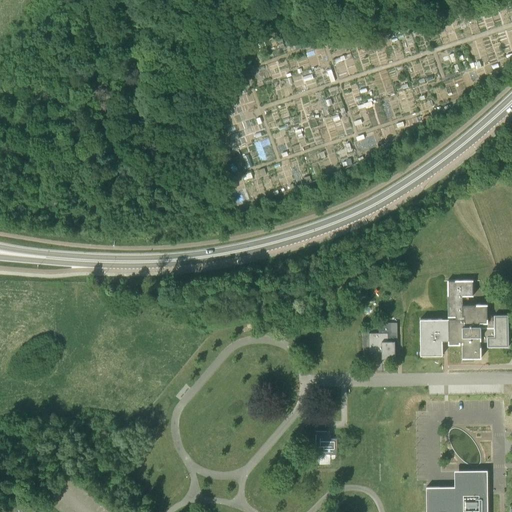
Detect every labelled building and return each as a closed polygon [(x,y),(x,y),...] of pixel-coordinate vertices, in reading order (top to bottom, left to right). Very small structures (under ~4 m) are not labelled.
[(135,7),(121,0),(117,10),(120,12),(117,19),(128,23),(129,21),(135,23),(132,30),(139,34),(146,20),(144,19),(146,14),(134,9),(135,7)] [(265,41),(258,44),(260,50),(267,47),(265,41)] [(160,109),(158,121),(167,123),(168,116),(169,111),(160,109)] [(386,274),(381,278),(385,283),(390,279),(386,274)] [(449,318),(449,340),(449,344),(463,344),(463,361),(474,361),(474,357),(481,357),(481,341),(487,341),(487,347),(509,347),(509,314),(494,314),(494,320),(488,320),(488,304),(463,304),(462,292),(474,292),(474,279),(448,279),(449,318)] [(449,340),(449,318),(421,318),(421,354),(443,354),(443,340),(445,340),(449,340)] [(395,341),(397,341),(397,322),(379,322),(379,332),(369,333),(369,330),(363,330),(364,361),(369,361),(369,352),(382,352),(382,358),(395,358),(395,341)] [(330,431),(314,431),(314,450),(321,450),(321,454),(337,454),(337,438),(330,438),(330,431)] [(285,479),(292,477),(289,470),(283,472),(285,479)] [(456,486),(428,486),(428,511),(488,511),(488,494),(488,477),(488,470),(456,470),(456,477),(456,484),(456,486)]
